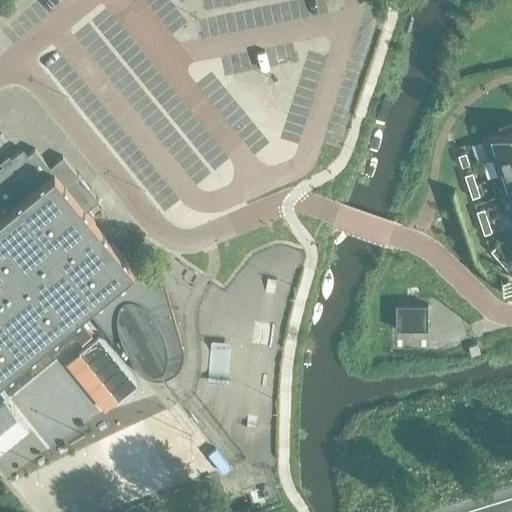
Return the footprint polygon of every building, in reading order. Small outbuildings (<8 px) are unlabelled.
[(511,123),(498,128),(499,132),(481,138),(487,157),(511,149),(511,123)] [(66,324),(110,288),(133,269),(85,210),(98,200),(62,155),(49,166),(34,148),(24,156),(19,150),(0,165),(0,390),(4,387),(9,393),(77,337),(66,324)] [(487,158),(492,157),(498,175),(511,170),(511,149),(487,157),(487,158)] [(469,163),(465,151),(458,154),(462,165),(469,163)] [(511,190),(511,170),(498,175),(498,176),(503,175),(508,191),(499,194),(499,195),(511,190)] [(476,182),(472,171),(464,174),(468,185),(476,182)] [(479,194),(476,182),(468,185),(472,196),(479,194)] [(511,190),(499,195),(505,213),(511,211),(511,190)] [(488,219),(484,208),(476,210),(480,221),(488,219)] [(480,221),(484,233),(491,230),(488,219),(480,221)] [(498,258),(504,253),(496,244),(490,249),(498,258)] [(498,258),(506,268),(511,262),(511,261),(504,253),(498,258)] [(183,351),(183,349),(164,280),(163,279),(162,277),(161,276),(160,274),(159,273),(156,271),(155,270),(153,269),(150,268),(148,268),(145,268),(143,268),(140,268),(138,269),(135,270),(134,271),(88,309),(138,370),(140,372),(141,373),(143,375),(147,377),(151,378),(153,379),(155,379),(158,379),(160,379),(162,379),(166,378),(170,376),(172,374),(174,373),(176,372),(177,370),(179,368),(180,366),(181,364),(182,362),(182,360),(183,358),(183,356),(183,353),(183,351)] [(414,320),(383,320),(383,346),(414,346),(414,320)] [(76,349),(115,397),(134,381),(95,334),(76,349)]
